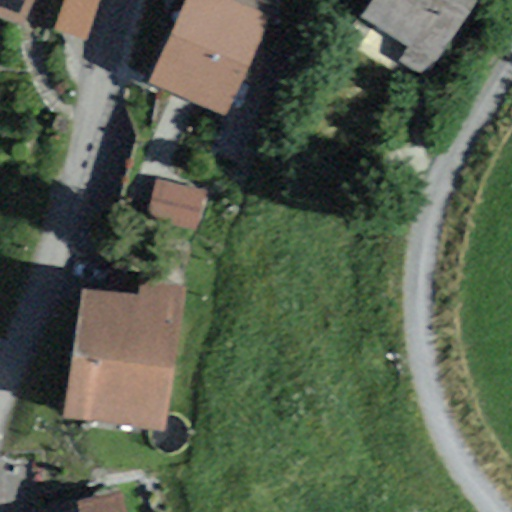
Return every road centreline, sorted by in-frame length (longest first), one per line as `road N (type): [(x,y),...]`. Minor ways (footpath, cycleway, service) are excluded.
road 1 (residential): [(511,85),(431,211),(418,303),(434,413),(462,464),(504,511)]
road 2 (residential): [(0,394),(100,150),(144,0)]
